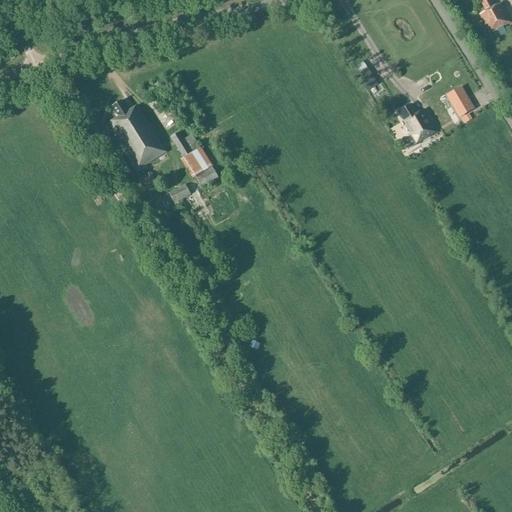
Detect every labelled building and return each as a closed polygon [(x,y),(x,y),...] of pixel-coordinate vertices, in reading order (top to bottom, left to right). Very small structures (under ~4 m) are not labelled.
[(490,34),(510,23),(500,4),(494,7),(490,0),(484,0),(481,2),(486,12),(480,15),(490,34)] [(367,92),(377,86),(373,80),(363,86),(367,92)] [(457,117),(473,108),(461,87),(445,96),(457,117)] [(137,170),(166,153),(137,106),(128,112),(121,101),(112,107),(118,117),(109,123),(111,127),(107,129),(107,128),(102,131),(104,135),(109,132),(109,131),(113,129),(137,170)] [(402,123),(410,136),(402,140),(408,150),(430,137),(430,136),(436,133),(432,126),(433,126),(424,110),(417,114),(411,104),(398,112),(404,122),(402,123)] [(183,159),(191,154),(178,133),(170,138),(183,159)] [(162,165),(150,172),(156,183),(157,185),(169,178),(162,165)] [(202,188),(219,178),(212,167),(196,177),(202,188)] [(156,183),(150,172),(137,180),(142,189),(144,188),(145,190),(156,183)] [(189,195),(184,186),(157,200),(162,210),(189,195)]
